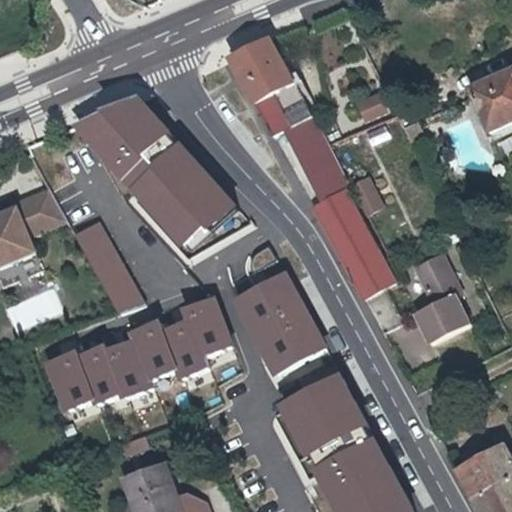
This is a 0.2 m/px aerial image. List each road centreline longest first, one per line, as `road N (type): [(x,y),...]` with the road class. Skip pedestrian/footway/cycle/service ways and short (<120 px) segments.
road 1 (unclassified): [(453,511),(308,242),(193,113),(154,47)]
road 2 (primary): [(117,63),(0,113)]
road 3 (primary): [(271,0),(154,47)]
